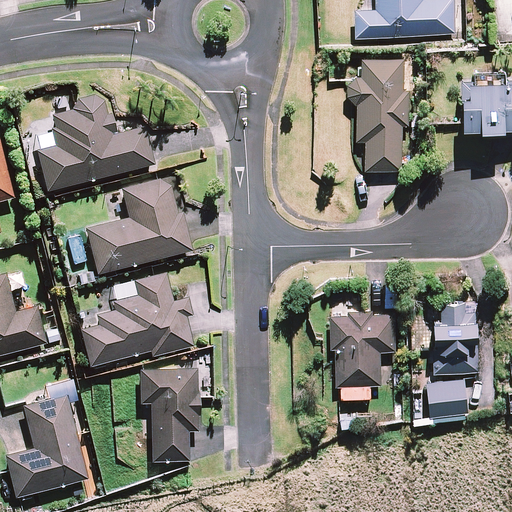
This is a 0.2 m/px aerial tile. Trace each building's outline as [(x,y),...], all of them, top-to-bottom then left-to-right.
[(375,0),(376,8),(353,9),(354,36),(454,33),(453,0),(375,0)] [(402,56),(362,55),(361,76),(350,75),(349,100),(357,100),(356,138),(365,138),(364,168),(400,170),(402,123),(408,124),(409,92),(400,92),(402,56)] [(511,129),(511,81),(504,82),(505,73),(470,72),(470,81),(461,81),(460,128),(511,129)] [(111,134),(101,96),(71,103),(72,110),(49,116),(53,133),(31,138),(44,190),(151,164),(142,127),(111,134)] [(0,198),(14,195),(0,139),(0,198)] [(177,214),(167,176),(120,188),(128,218),(85,229),(96,272),(190,248),(181,213),(177,214)] [(16,310),(6,271),(0,272),(0,352),(46,341),(37,305),(16,310)] [(170,299),(163,272),(134,279),(137,295),(113,301),(116,310),(95,315),(98,325),(80,329),(89,365),(150,350),(151,355),(191,345),(184,316),(190,314),(185,295),(170,299)] [(473,302),(439,303),(440,320),(432,320),(434,372),(480,370),(479,346),(474,346),(473,302)] [(392,310),(330,312),(331,347),(336,347),(338,397),(370,396),(369,384),(379,384),(377,352),(394,351),(392,310)] [(186,443),(215,442),(214,424),(196,425),(193,368),(139,370),(140,404),(150,403),(152,461),(187,460),(186,443)] [(465,417),(461,379),(424,382),(428,420),(465,417)] [(497,387),(481,387),(481,405),(498,404),(497,387)] [(85,479),(64,395),(22,405),(32,448),(6,455),(16,495),(85,479)]
